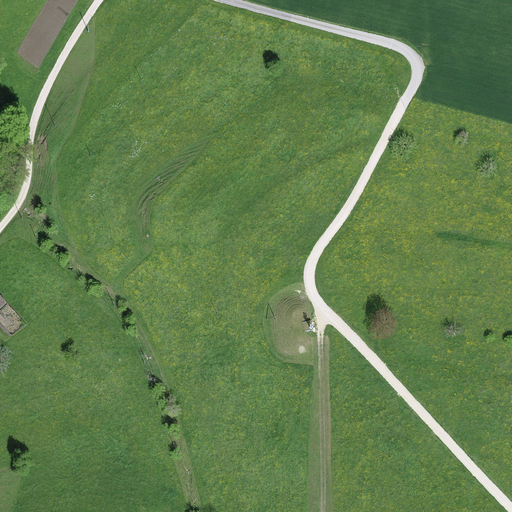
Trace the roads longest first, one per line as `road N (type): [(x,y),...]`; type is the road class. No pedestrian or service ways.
road 1 (track): [(227,0),(398,45),(416,61),(403,105),(312,261),(310,281),(324,309),(511,507)]
road 2 (track): [(99,0),(45,89),(26,191),(0,229)]
road 3 (track): [(324,309),(322,511)]
